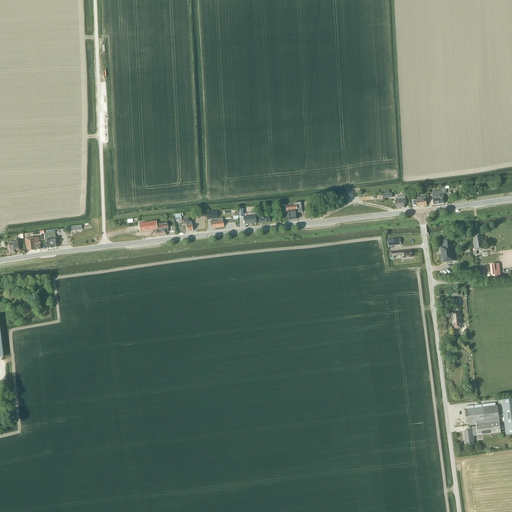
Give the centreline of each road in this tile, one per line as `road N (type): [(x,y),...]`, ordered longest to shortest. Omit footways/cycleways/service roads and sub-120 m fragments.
road 1 (tertiary): [(104,246),(421,210)]
road 2 (unclassified): [(458,511),(421,210)]
road 3 (unclassified): [(104,246),(94,0)]
